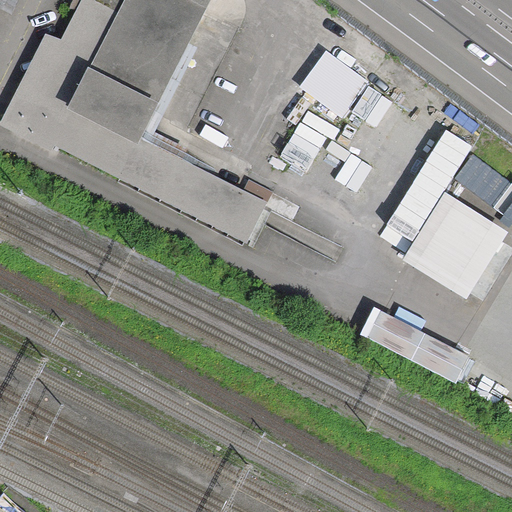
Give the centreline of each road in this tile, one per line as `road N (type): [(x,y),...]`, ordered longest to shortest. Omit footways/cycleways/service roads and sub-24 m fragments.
road 1 (track): [(368,315),(474,364),(511,366)]
road 2 (motorway): [(406,0),(511,78)]
